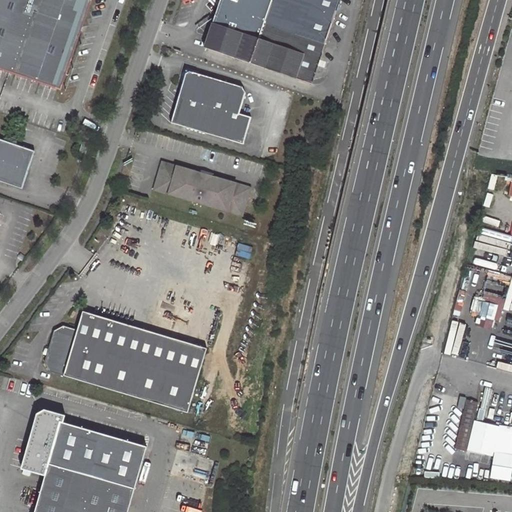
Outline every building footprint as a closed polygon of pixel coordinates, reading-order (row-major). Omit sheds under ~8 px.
[(0,0),(0,69),(62,90),(92,0),(0,0)] [(220,0),(207,41),(205,48),(251,63),(312,83),(340,0),(220,0)] [(169,125),(243,147),(251,119),(238,116),(245,95),(241,89),(191,73),(184,78),(169,125)] [(0,181),(24,189),(30,170),(27,169),(30,159),(30,158),(30,155),(29,153),(27,151),(25,149),(0,140),(0,181)] [(86,155),(89,145),(84,143),(81,153),(86,155)] [(30,170),(36,152),(25,149),(27,151),(29,153),(30,155),(30,158),(30,159),(27,169),(30,170)] [(154,190),(243,216),(251,188),(162,162),(154,190)] [(47,374),(186,417),(206,353),(82,314),(76,333),(62,329),(52,333),(42,365),(47,374)] [(478,402),(466,400),(456,449),(467,452),(474,421),(478,402)] [(63,413),(45,409),(37,412),(29,443),(21,469),(44,476),(33,511),(128,511),(147,451),(59,424),(63,413)] [(511,478),(511,427),(474,421),(467,452),(493,456),(490,477),(511,481),(511,478)]
